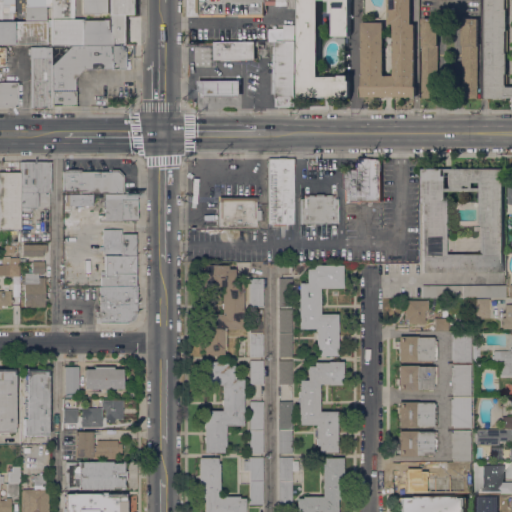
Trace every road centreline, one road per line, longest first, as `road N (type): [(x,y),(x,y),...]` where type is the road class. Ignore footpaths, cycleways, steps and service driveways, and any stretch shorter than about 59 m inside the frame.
road 1 (secondary): [(511,132),(267,132)]
road 2 (residential): [(368,511),(369,269)]
road 3 (tertiary): [(163,478),(162,259)]
road 4 (residential): [(162,342),(0,342)]
road 5 (tertiary): [(162,259),(161,131)]
